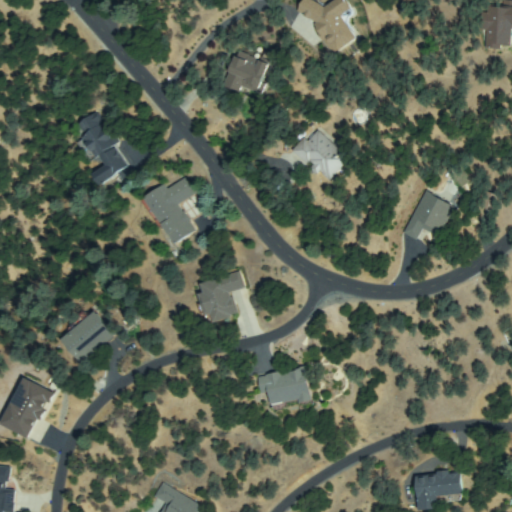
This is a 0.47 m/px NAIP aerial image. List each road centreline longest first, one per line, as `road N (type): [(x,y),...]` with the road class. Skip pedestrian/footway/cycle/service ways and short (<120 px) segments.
road 1 (residential): [(324,290),(274,345),(185,356),(103,399),(78,430),(55,511),(289,503),(379,449),(420,435),(511,432)]
road 2 (residential): [(511,245),(430,296),(392,301),(324,290),(277,254),(62,0)]
